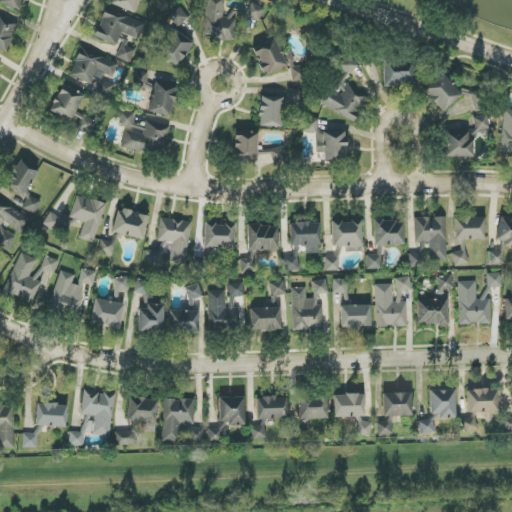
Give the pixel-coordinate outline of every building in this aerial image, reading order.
[(0,0),(0,2),(21,11),(25,0),(0,0)] [(137,13),(141,0),(113,0),(112,5),(137,13)] [(234,40),(235,27),(240,16),(248,17),(259,22),(265,9),(251,3),(248,11),(230,10),(225,0),(206,0),(207,5),(205,7),(205,14),(203,19),(202,36),(210,36),(218,40),(234,40)] [(169,16),(177,28),(189,18),(180,7),(169,16)] [(145,24),(105,10),(95,37),(117,45),(121,34),(139,40),(145,24)] [(0,47),(8,51),(18,23),(0,16),(0,47)] [(194,44),(172,28),(154,52),(176,68),(194,44)] [(287,66),(275,38),(252,47),(264,76),(287,66)] [(135,50),(121,45),(116,58),(130,63),(135,50)] [(70,77),(95,85),(93,91),(110,97),(114,85),(102,81),(104,74),(114,77),(119,60),(80,47),(70,77)] [(355,122),(369,95),(346,83),(357,62),(344,56),(319,104),(355,122)] [(383,60),(383,85),(413,86),(413,61),(383,60)] [(147,73),(137,73),(137,85),(147,85),(147,73)] [(423,90),(443,112),(462,94),(441,73),(423,90)] [(150,113),(172,116),(176,84),(154,81),(150,113)] [(298,105),(302,92),(289,88),(286,102),(298,105)] [(259,126),(281,127),(283,97),(260,96),(259,126)] [(511,110),(503,110),(500,152),(511,153),(511,110)] [(170,126),(145,121),(144,127),(133,124),(136,114),(122,111),(118,126),(126,128),(122,146),(163,156),(170,126)] [(324,162),(347,161),(346,132),(319,132),(319,118),(304,118),(305,132),(316,132),(316,153),(324,153),(324,162)] [(258,132),(235,131),(234,161),(257,161),(258,132)] [(270,150),(274,163),(287,160),(283,146),(270,150)] [(4,184),(22,196),(39,172),(21,160),(4,184)] [(94,243),(105,203),(76,195),(70,218),(84,221),(79,239),(94,243)] [(37,214),(41,200),(27,196),(23,210),(37,214)] [(0,246),(9,251),(16,237),(1,230),(4,224),(22,233),(30,215),(0,200),(0,246)] [(112,233),(143,239),(148,216),(118,209),(112,233)] [(43,223),(52,230),(61,220),(51,212),(43,223)] [(415,243),(429,242),(429,260),(447,259),(446,217),(415,218),(415,243)] [(485,239),(484,217),(454,218),(455,240),(485,239)] [(511,219),(501,217),(495,244),(511,247),(511,219)] [(170,262),(188,263),(190,221),(159,219),(158,241),(171,242),(170,262)] [(404,245),(404,220),(373,221),(374,246),(404,245)] [(346,252),(362,252),(362,221),(332,222),(333,247),(345,246),(346,252)] [(235,224),(205,223),(204,249),(234,250),(235,224)] [(290,223),(291,246),(305,246),(306,254),(320,253),(319,223),(290,223)] [(278,225),(248,226),(248,251),(278,250),(278,225)] [(98,254),(112,255),(114,241),(99,240),(98,254)] [(159,251),(146,250),(145,265),(162,266),(164,242),(160,242),(159,251)] [(454,267),(469,263),(465,250),(450,254),(454,267)] [(488,250),(489,266),(504,265),(503,250),(488,250)] [(251,259),(239,259),(239,273),(257,273),(256,251),(251,251),(251,259)] [(4,292),(32,304),(45,271),(54,274),(59,261),(42,254),(40,260),(20,253),(4,292)] [(410,268),(424,267),(423,253),(409,254),(410,268)] [(367,269),(381,270),(381,255),(367,255),(367,269)] [(339,257),(325,257),(325,271),(340,271),(339,257)] [(60,271),(49,307),(77,315),(87,284),(93,286),(97,273),(83,268),(78,285),(72,284),(75,275),(60,271)] [(487,287),(502,287),(501,273),(487,274),(487,287)] [(448,325),(447,290),(453,290),(453,276),(436,276),(436,299),(416,299),(417,325),(448,325)] [(114,294),(129,293),(128,277),(114,278),(114,294)] [(376,328),(407,326),(406,301),(401,301),(401,292),(411,291),(410,277),(394,278),(394,284),(374,285),(376,328)] [(333,293),(347,293),(348,280),(333,279),(333,293)] [(164,305),(156,305),(156,296),(149,296),(149,280),(135,280),(135,294),(145,294),(145,309),(138,309),(138,332),(163,333),(164,305)] [(292,331),(323,330),(322,304),(317,304),(317,294),(327,294),(327,280),(313,281),(313,298),(307,299),(306,287),(291,287),(292,331)] [(286,295),(284,281),(270,283),(272,296),(286,295)] [(459,323),(490,323),(490,299),(488,299),(488,287),(484,287),(484,298),(476,299),(476,281),(458,282),(459,323)] [(244,297),(244,283),(229,284),(230,298),(244,297)] [(203,296),(199,284),(185,288),(190,301),(203,296)] [(240,309),(226,309),(226,290),(209,290),(210,329),(241,328),(240,309)] [(125,305),(95,299),(90,324),(119,330),(125,305)] [(340,306),(341,328),(371,327),(370,305),(340,306)] [(251,331),(281,331),(280,308),(250,308),(251,331)] [(199,334),(200,311),(169,310),(168,333),(199,334)] [(456,418),(455,389),(429,390),(430,420),(420,421),(421,434),(434,434),(434,419),(456,418)] [(498,412),(497,389),(467,390),(468,413),(498,412)] [(81,415),(96,416),(93,435),(109,437),(115,394),(84,390),(81,415)] [(511,391),(502,392),(502,405),(511,405),(511,416),(511,418),(505,418),(505,432),(511,431),(511,391)] [(412,393),(383,394),(383,417),(412,416),(412,393)] [(334,418),(364,417),(364,395),(334,395),(334,418)] [(327,420),(328,397),(299,396),(298,419),(327,420)] [(244,397),(218,398),(219,428),(208,428),(208,442),(226,442),(226,427),(245,426),(244,397)] [(287,397),(257,397),(257,419),(287,420),(287,397)] [(128,422),(144,422),(143,432),(156,432),(157,399),(129,398),(128,422)] [(195,400),(164,399),(162,441),(203,443),(203,428),(194,428),(195,400)] [(37,404),(36,426),(66,427),(67,404),(37,404)] [(13,406),(0,405),(0,449),(14,449),(13,406)] [(478,430),(475,417),(461,420),(464,433),(478,430)] [(371,436),(371,421),(357,420),(356,435),(371,436)] [(378,436),(393,435),(391,421),(376,422),(378,436)] [(252,440),(266,439),(265,425),(251,427),(252,440)] [(116,431),(116,445),(136,445),(135,430),(116,431)] [(69,446),(84,446),(84,433),(70,432),(69,446)] [(23,448),(37,448),(38,434),(23,434),(23,448)]
